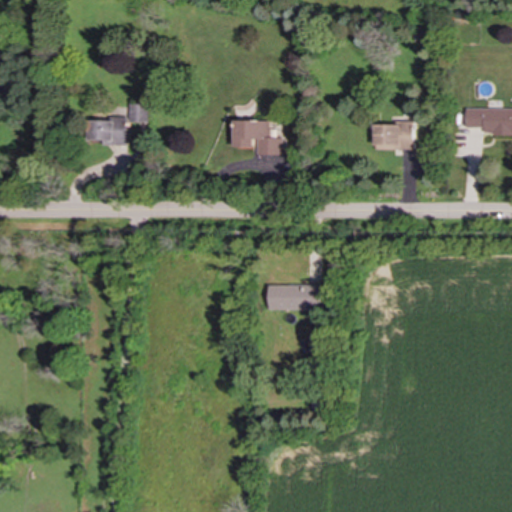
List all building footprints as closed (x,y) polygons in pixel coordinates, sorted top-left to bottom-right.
[(130,122),(149,122),(149,104),(131,103),(130,122)] [(469,127),(488,127),(488,134),(511,134),(511,108),(469,108),(469,127)] [(129,117),(111,116),(111,120),(90,120),(90,140),(103,140),(103,145),(128,145),(129,117)] [(274,121),(238,120),(237,147),(256,147),(256,139),(261,139),(261,154),(285,155),(286,138),(273,137),(274,121)] [(416,149),(417,121),(402,120),(401,124),(378,124),(378,149),(416,149)] [(272,309),(321,309),(321,285),(272,285),(272,309)]
